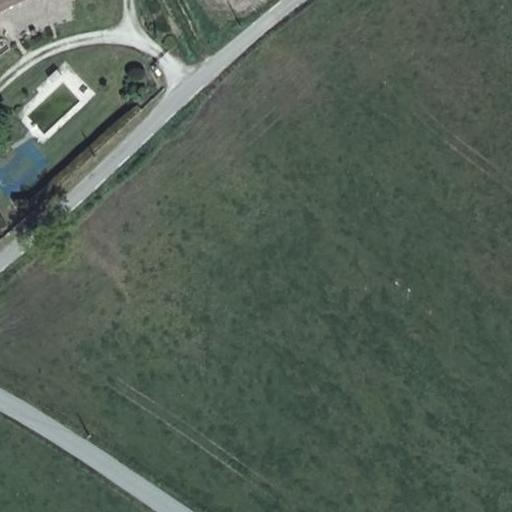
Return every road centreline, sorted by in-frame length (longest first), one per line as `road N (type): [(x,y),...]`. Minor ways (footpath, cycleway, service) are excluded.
road 1 (unclassified): [(318,0),(212,74),(0,261)]
road 2 (unclassified): [(165,511),(0,406)]
